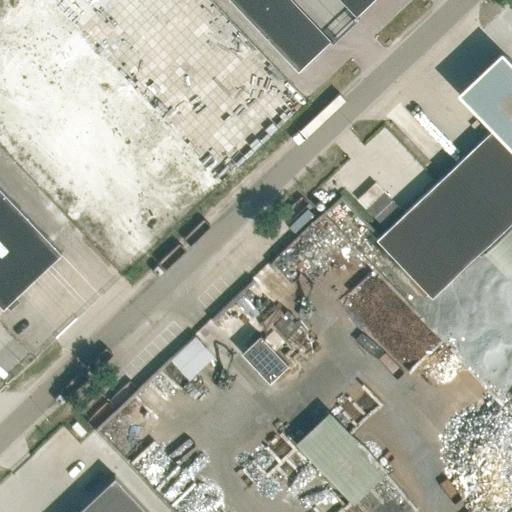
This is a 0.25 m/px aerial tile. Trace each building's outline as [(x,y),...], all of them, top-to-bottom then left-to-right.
[(230,0),(298,71),(328,43),(287,0),(346,0),(359,13),(372,0),(230,0)] [(456,163),(442,176),(379,236),(376,238),(432,297),(511,220),(511,61),(509,58),(465,99),(492,128),(456,163)] [(61,252),(0,187),(0,304),(3,307),(61,252)] [(197,377),(222,352),(203,332),(178,357),(197,377)] [(269,382),(288,364),(260,334),(241,352),(269,382)] [(305,442),(364,502),(398,469),(339,409),(305,442)] [(150,511),(115,474),(74,511),(150,511)]
